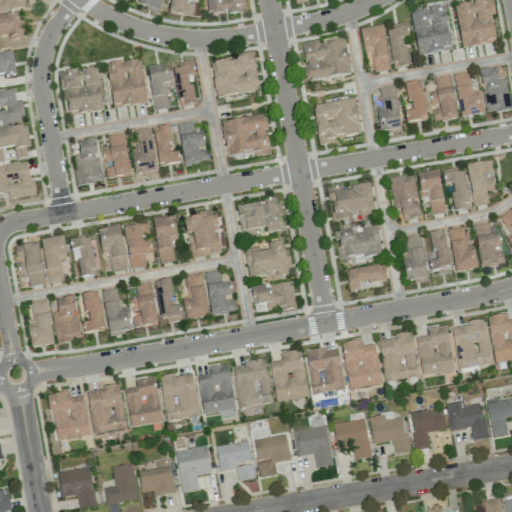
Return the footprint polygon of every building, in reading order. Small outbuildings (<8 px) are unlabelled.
[(0,0),(0,13),(25,8),(23,0),(0,0)] [(162,0),(139,0),(138,6),(159,12),(162,0)] [(170,0),(169,14),(192,17),(194,4),(194,0),(170,0)] [(246,12),(244,0),(206,0),(208,16),(246,12)] [(494,16),(492,0),(481,0),(472,1),(473,4),(454,7),(460,49),(494,44),(491,16),(494,16)] [(449,52),(444,7),(429,9),(429,12),(411,14),(416,56),(449,52)] [(0,36),(7,36),(9,39),(20,35),(17,14),(0,16),(0,36)] [(408,67),(406,48),(402,48),(401,39),(408,38),(407,23),(392,25),(393,32),(387,32),(392,68),(408,67)] [(360,30),(363,54),(371,52),(374,73),(389,70),(382,27),(360,30)] [(349,76),(346,48),(342,49),(341,42),(318,44),(318,42),(302,44),(307,81),(349,76)] [(0,75),(3,75),(4,78),(16,75),(11,52),(0,53),(0,75)] [(215,98),(258,92),(252,53),(235,55),(236,61),(211,64),(215,98)] [(146,104),(140,61),(106,66),(111,109),(146,104)] [(178,107),(194,105),(189,77),(195,76),(192,61),(172,64),(178,107)] [(147,68),(152,111),(167,109),(165,85),(170,84),(168,66),(147,68)] [(482,90),(485,114),(510,110),(505,80),(498,81),(496,68),(479,71),(482,90)] [(96,69),(61,73),(66,116),(102,112),(96,69)] [(479,92),(471,93),(468,73),(453,75),(459,118),(482,115),(479,92)] [(456,119),(450,76),(434,79),(436,91),(429,92),(431,108),(433,123),(456,119)] [(426,120),(418,82),(404,85),(410,112),(404,113),(406,124),(426,120)] [(378,88),(380,110),(376,111),(379,134),(399,131),(395,87),(378,88)] [(24,121),(0,125),(0,91),(13,89),(16,101),(21,100),(24,121)] [(318,145),(334,143),(333,138),(359,135),(355,101),(313,106),(318,145)] [(221,123),(226,158),(268,153),(263,117),(221,123)] [(182,167),(206,164),(205,149),(204,149),(202,133),(193,134),(192,122),(177,124),(182,167)] [(0,162),(31,157),(25,124),(0,129),(0,162)] [(158,167),(179,164),(178,153),(171,154),(167,126),(152,129),(158,167)] [(155,175),(149,129),(133,131),(136,152),(130,153),(133,177),(155,175)] [(107,137),(109,149),(101,150),(103,163),(111,162),(112,168),(104,169),(105,180),(129,177),(123,135),(107,137)] [(77,141),(79,155),(73,155),(75,170),(73,170),(75,186),(100,183),(96,139),(77,141)] [(0,166),(28,161),(34,195),(0,201),(0,166)] [(486,192),(494,191),(492,175),(491,175),(490,162),(466,165),(471,207),(488,205),(486,192)] [(464,169),(442,172),(443,185),(450,185),(453,212),(468,210),(464,169)] [(444,214),(438,172),(417,175),(420,197),(427,196),(430,216),(444,214)] [(388,179),(393,209),(400,208),(402,221),(419,219),(416,201),(413,175),(388,179)] [(349,220),(349,214),(358,212),(359,216),(373,215),(370,186),(342,189),(341,187),(328,189),(332,222),(349,220)] [(240,237),(255,235),(254,230),(265,228),(266,234),(282,231),(278,202),(236,208),(240,237)] [(511,249),(511,209),(498,218),(510,236),(505,239),(511,249)] [(218,254),(214,222),(211,222),(210,213),(183,217),(185,234),(192,233),(193,243),(188,243),(190,258),(218,254)] [(152,219),(158,264),(173,262),(171,241),(176,240),(173,216),(152,219)] [(145,267),(143,254),(151,253),(148,237),(146,223),(122,228),(130,269),(145,267)] [(473,226),(480,268),(504,265),(501,249),(498,234),(490,235),(488,223),(473,226)] [(380,256),(376,226),(361,228),(362,234),(352,235),(351,230),(333,232),(334,241),(337,240),(340,266),(364,263),(364,258),(380,256)] [(125,270),(120,228),(97,230),(100,254),(107,253),(110,272),(125,270)] [(474,247),(465,248),(463,228),(448,229),(453,273),(476,271),(474,247)] [(430,233),(434,262),(430,263),(431,271),(450,269),(445,232),(430,233)] [(405,283),(427,280),(420,236),(405,238),(408,262),(402,263),(405,283)] [(40,241),(47,285),(63,282),(59,259),(66,258),(62,237),(40,241)] [(80,278),(95,276),(89,239),(70,242),(73,261),(77,261),(80,278)] [(268,244),(269,251),(259,252),(258,247),(244,249),(248,277),(291,271),(289,256),(284,256),(282,242),(268,244)] [(14,247),(19,277),(27,275),(28,287),(44,285),(37,243),(14,247)] [(386,280),(383,265),(345,272),(349,293),(359,291),(358,285),(386,280)] [(210,316),(234,312),(231,297),(231,298),(229,282),(220,283),(219,271),(204,274),(210,316)] [(206,318),(200,274),(186,276),(189,301),(182,302),(185,321),(206,318)] [(160,324),(181,320),(179,307),(173,308),(169,280),(154,282),(160,324)] [(157,326),(150,283),(134,286),(136,298),(129,299),(133,330),(157,326)] [(295,309),(291,283),(250,288),(253,306),(265,304),(266,310),(280,308),(280,311),(295,309)] [(101,292),(107,336),(129,334),(126,309),(119,310),(116,290),(101,292)] [(103,332),(97,293),(82,295),(86,323),(82,324),(84,335),(103,332)] [(79,340),(72,297),(55,300),(57,313),(51,314),(56,344),(79,340)] [(30,304),(33,325),(27,326),(30,348),(52,346),(47,302),(30,304)] [(493,363),(511,360),(511,319),(507,321),(506,315),(486,318),(493,363)] [(450,328),(455,369),(489,365),(483,320),(466,322),(467,326),(450,328)] [(422,377),(454,371),(445,326),(426,330),(427,336),(414,338),(422,377)] [(393,335),(394,339),(377,341),(384,383),(417,377),(409,332),(393,335)] [(374,345),(361,347),(360,341),(341,344),(347,390),(380,385),(374,345)] [(311,395),(343,390),(337,348),(305,353),(311,395)] [(274,402),(306,398),(300,351),(279,354),(280,361),(269,363),(274,402)] [(232,365),(237,408),(269,404),(265,361),(232,365)] [(234,410),(227,365),(207,368),(209,374),(196,376),(202,415),(234,410)] [(192,375),(174,377),(174,374),(159,376),(164,421),(197,417),(192,375)] [(129,427),(161,423),(155,378),(134,381),(135,388),(124,389),(129,427)] [(91,434),(124,430),(118,384),(102,386),(102,391),(86,393),(91,434)] [(55,441),(89,436),(82,396),(69,398),(68,392),(47,395),(55,441)] [(490,437),(507,435),(505,421),(511,419),(511,400),(496,403),(496,399),(485,401),(490,437)] [(480,403),(463,406),(462,401),(445,404),(450,431),(469,428),(472,441),(486,439),(480,403)] [(445,430),(441,409),(409,415),(415,450),(428,447),(426,433),(445,430)] [(408,452),(402,417),(384,420),(383,415),(368,418),(372,445),(392,441),(394,455),(408,452)] [(332,424),(335,447),(351,445),(354,461),(370,458),(364,419),(332,424)] [(293,431),(297,457),(313,455),(315,468),(331,466),(325,426),(293,431)] [(253,440),(258,478),(275,476),(273,463),(289,461),(285,435),(253,440)] [(215,447),(219,472),(235,469),(234,464),(250,462),(247,442),(215,447)] [(174,452),(180,492),(198,490),(195,476),(210,474),(206,447),(174,452)] [(154,462),(156,470),(138,473),(140,494),(151,492),(152,496),(173,494),(168,461),(154,462)] [(137,500),(131,464),(111,468),(114,486),(103,488),(105,505),(137,500)] [(253,480),(253,466),(236,466),(236,480),(253,480)] [(60,498),(77,496),(78,509),(94,507),(90,468),(57,472),(60,498)] [(0,511),(8,510),(6,491),(0,491),(0,511)]
